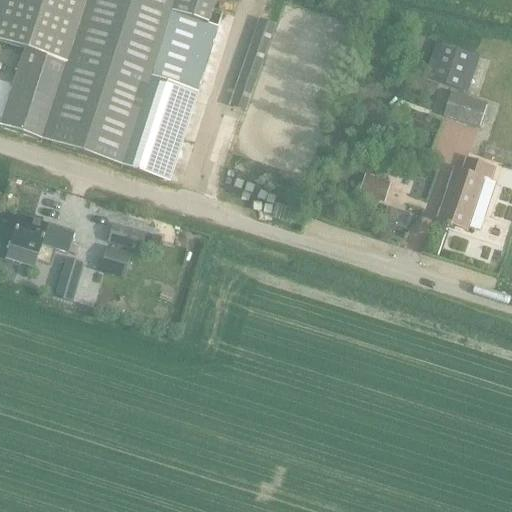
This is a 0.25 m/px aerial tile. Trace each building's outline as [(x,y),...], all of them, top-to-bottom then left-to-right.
[(16,75),(0,124),(0,128),(167,182),(168,181),(179,185),(205,105),(194,101),(197,93),(198,90),(210,94),(234,18),(223,14),(218,28),(207,25),(215,0),(0,0),(0,43),(24,51),(17,71),(13,70),(11,74),(16,75)] [(273,18),(278,0),(264,0),(261,15),(273,18)] [(260,20),(235,90),(252,95),(276,26),(260,20)] [(468,95),(481,59),(438,44),(425,80),(468,95)] [(453,94),(452,95),(440,90),(432,114),(444,118),(444,117),(479,129),(487,106),(453,94)] [(496,184),(490,182),(495,169),(467,160),(463,173),(455,170),(438,222),(468,232),(469,228),(480,232),(496,184)] [(367,177),(360,196),(375,201),(382,182),(367,177)] [(67,253),(73,234),(18,217),(9,246),(38,255),(41,245),(67,253)] [(138,231),(113,225),(108,245),(133,251),(138,231)] [(153,236),(149,248),(158,250),(161,239),(153,236)] [(101,269),(125,278),(133,254),(109,245),(101,269)] [(54,296),(71,302),(83,265),(66,259),(54,296)]
